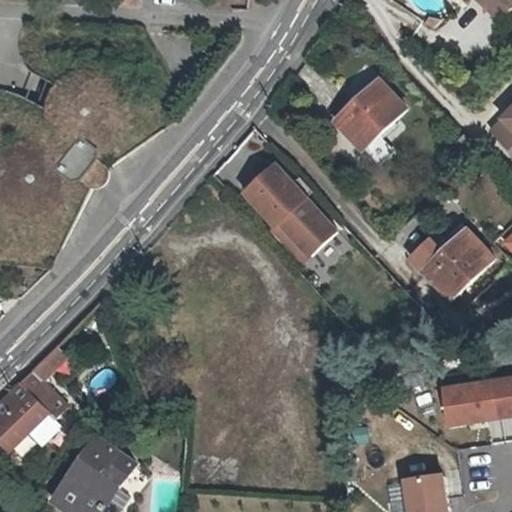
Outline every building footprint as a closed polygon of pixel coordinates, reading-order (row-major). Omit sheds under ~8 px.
[(511,0),(475,0),(501,25),(511,12),(511,0)] [(409,111),(382,82),(339,123),(365,152),(409,111)] [(511,104),(487,130),(510,152),(511,150),(511,104)] [(83,139),(57,170),(72,183),(83,180),(98,162),(99,155),(99,151),(83,139)] [(279,166),(249,195),(310,260),(340,232),(279,166)] [(511,228),(495,245),(511,262),(511,228)] [(426,272),(453,300),(496,260),(470,232),(426,272)] [(433,242),(415,260),(426,272),(445,255),(433,242)] [(0,405),(0,443),(9,453),(49,414),(56,421),(69,409),(42,381),(67,357),(59,349),(41,368),(0,405)] [(511,379),(496,382),(501,418),(511,416),(511,379)] [(496,382),(446,389),(452,426),(501,418),(496,382)] [(105,511),(137,467),(101,441),(58,502),(71,511),(105,511)] [(446,476),(410,481),(414,511),(451,511),(451,508),(450,500),(446,476)]
